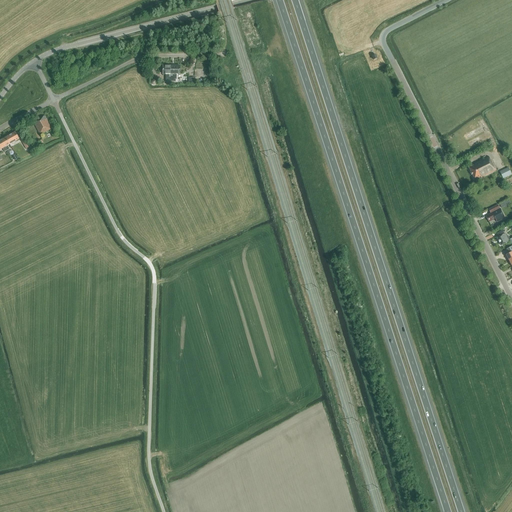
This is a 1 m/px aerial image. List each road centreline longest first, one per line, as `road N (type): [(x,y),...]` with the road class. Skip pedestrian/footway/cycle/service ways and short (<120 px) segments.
road 1 (motorway): [(279,0),(448,511)]
road 2 (motorway): [(461,511),(294,0)]
road 3 (tertiary): [(511,299),(382,40),(388,29),(446,0)]
road 4 (tertiary): [(33,62),(249,0)]
road 5 (unclassified): [(53,100),(137,58),(225,54)]
road 6 (track): [(172,0),(64,47)]
